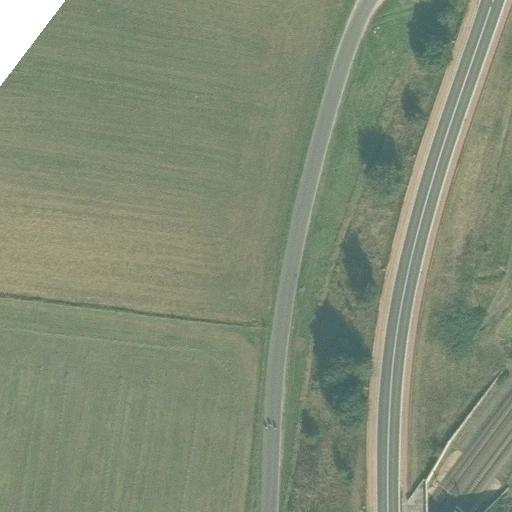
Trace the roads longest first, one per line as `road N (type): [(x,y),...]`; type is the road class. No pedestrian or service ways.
road 1 (tertiary): [(388,511),(397,318),(432,176),(493,0)]
road 2 (unclassified): [(371,0),(322,137),(291,266),(270,511)]
